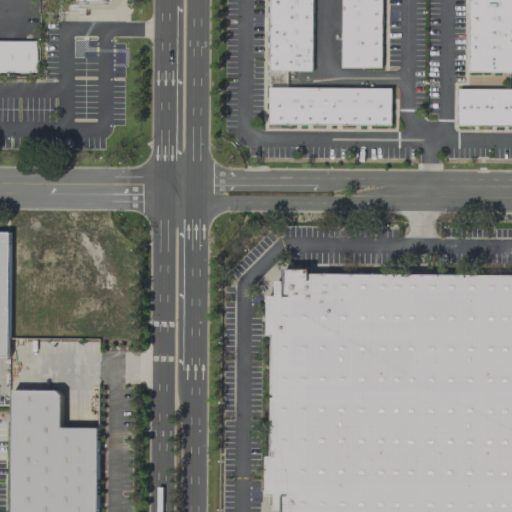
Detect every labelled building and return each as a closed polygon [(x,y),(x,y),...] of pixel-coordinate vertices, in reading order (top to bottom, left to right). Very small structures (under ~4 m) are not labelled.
[(269,0),(269,69),(312,69),(312,0),(269,0)] [(380,0),(380,67),(340,66),(341,0),(380,0)] [(511,0),(467,0),(467,71),(511,71),(511,0)] [(37,40),(0,39),(0,72),(36,73),(37,40)] [(268,86),(390,87),(390,124),(268,123),(268,86)] [(457,88),(511,88),(511,125),(456,125),(457,88)] [(0,231),(9,231),(8,356),(0,355),(0,231)] [(284,268),(309,268),(309,273),(511,273),(511,511),(281,511),(281,510),(273,510),(273,495),(265,495),(265,455),(271,455),(271,397),(274,397),(274,393),(271,393),(271,334),(266,334),(267,295),(275,295),(275,280),(283,280),(284,268)] [(13,389),(12,511),(97,511),(97,427),(60,427),(61,394),(57,389),(13,389)]
